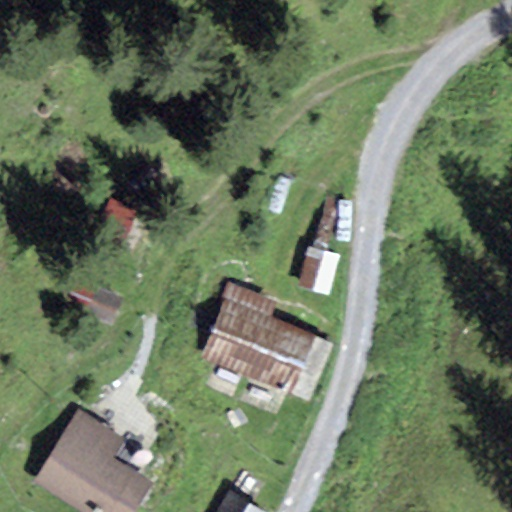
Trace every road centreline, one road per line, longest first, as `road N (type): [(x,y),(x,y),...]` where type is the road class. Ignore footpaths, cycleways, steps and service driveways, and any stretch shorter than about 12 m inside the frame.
road 1 (track): [(511,14),(436,60),(393,127),(372,200),(349,378),(294,511)]
road 2 (track): [(131,383),(164,273),(232,173),(296,107),(345,79),(381,65),(436,60)]
